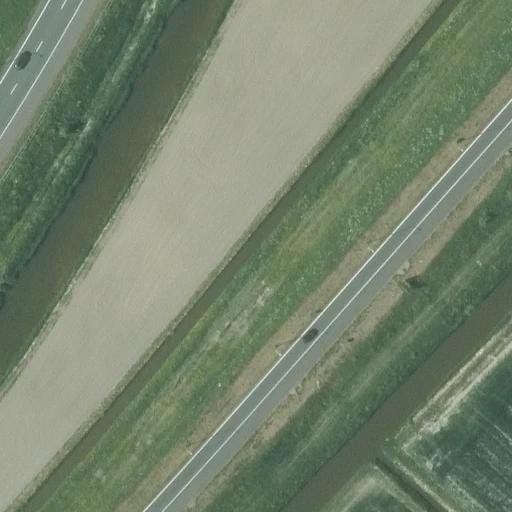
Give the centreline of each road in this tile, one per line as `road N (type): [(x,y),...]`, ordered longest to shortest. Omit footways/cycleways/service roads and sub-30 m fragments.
road 1 (motorway): [(153,511),(511,108)]
road 2 (motorway): [(0,111),(66,0)]
